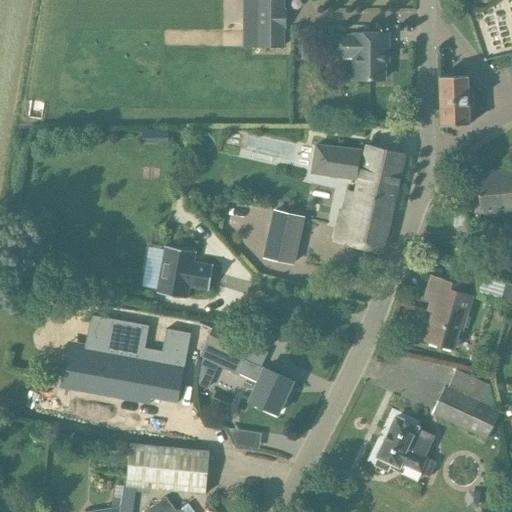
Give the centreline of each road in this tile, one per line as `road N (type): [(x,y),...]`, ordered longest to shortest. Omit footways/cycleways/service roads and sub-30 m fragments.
road 1 (residential): [(282,511),(364,342),(419,196)]
road 2 (residential): [(419,196),(422,21)]
road 3 (residential): [(419,196),(458,154),(511,119)]
